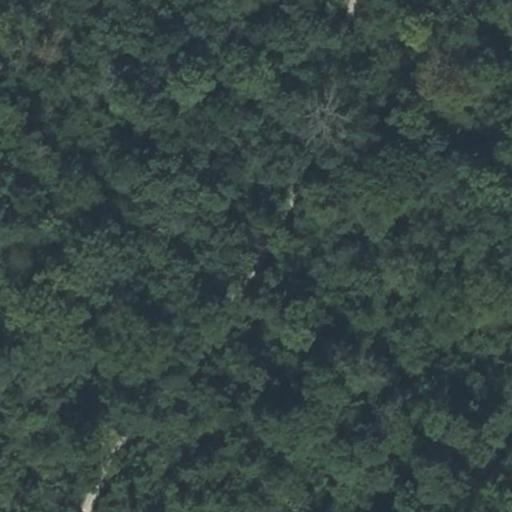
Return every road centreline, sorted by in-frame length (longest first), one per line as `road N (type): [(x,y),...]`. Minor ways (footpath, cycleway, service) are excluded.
road 1 (track): [(354,0),(311,168),(256,279),(121,443),(88,511)]
road 2 (track): [(0,47),(23,94),(121,443)]
